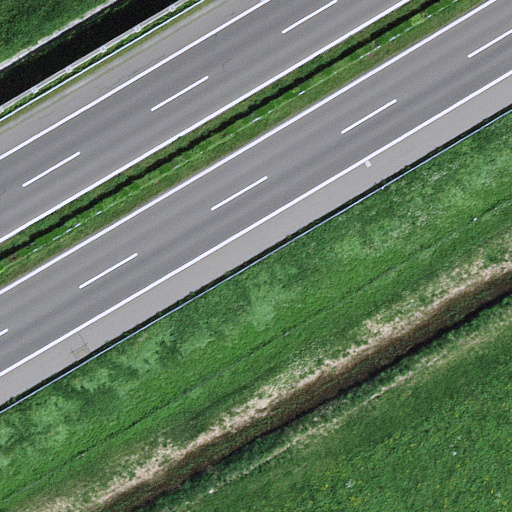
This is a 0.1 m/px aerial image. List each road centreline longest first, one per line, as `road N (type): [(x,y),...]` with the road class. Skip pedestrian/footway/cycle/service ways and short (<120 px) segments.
road 1 (motorway): [(0,335),(511,31)]
road 2 (motorway): [(333,0),(0,196)]
